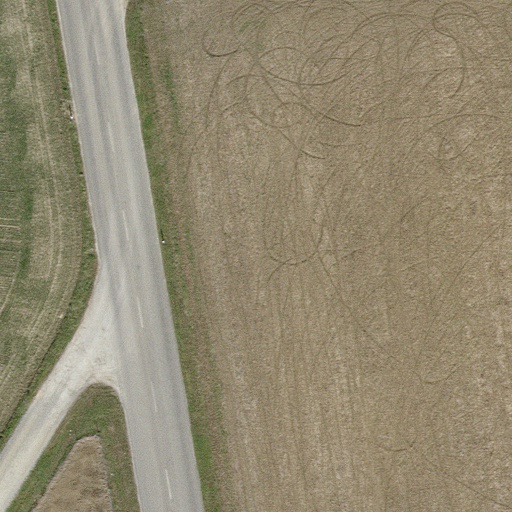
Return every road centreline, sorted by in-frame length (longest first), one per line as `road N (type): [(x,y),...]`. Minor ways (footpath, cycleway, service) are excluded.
road 1 (tertiary): [(90,0),(176,511)]
road 2 (track): [(0,493),(73,373),(143,316)]
